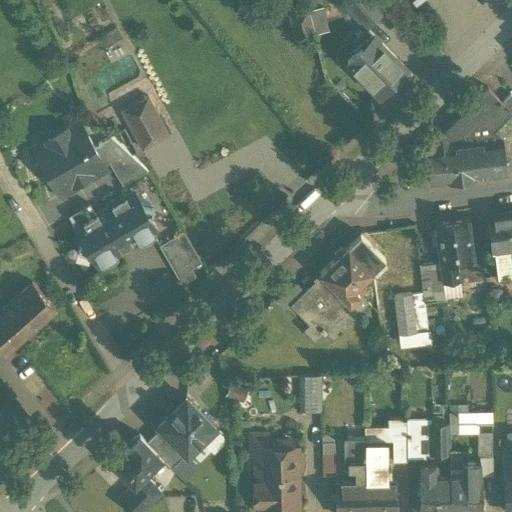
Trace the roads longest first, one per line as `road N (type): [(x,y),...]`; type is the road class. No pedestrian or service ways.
road 1 (tertiary): [(12,503),(336,191)]
road 2 (tertiary): [(336,191),(511,18)]
road 3 (residential): [(336,191),(362,210),(511,191)]
